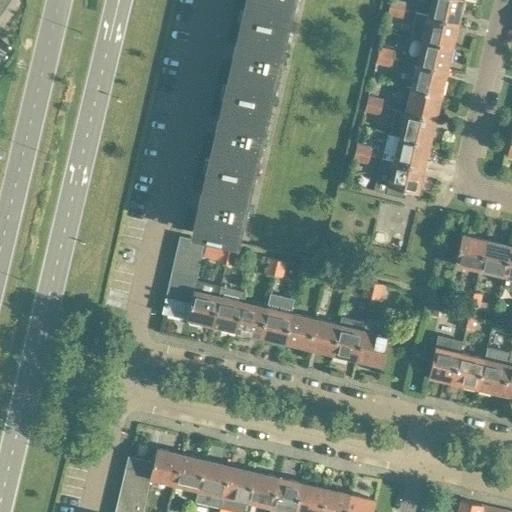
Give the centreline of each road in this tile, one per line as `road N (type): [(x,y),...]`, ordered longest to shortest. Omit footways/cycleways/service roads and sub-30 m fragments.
road 1 (secondary): [(0,504),(121,0)]
road 2 (residential): [(129,351),(213,0)]
road 3 (residential): [(431,427),(129,351)]
road 4 (residential): [(116,402),(418,472)]
road 5 (secondary): [(58,0),(0,249)]
road 6 (residential): [(511,204),(467,186),(505,0)]
